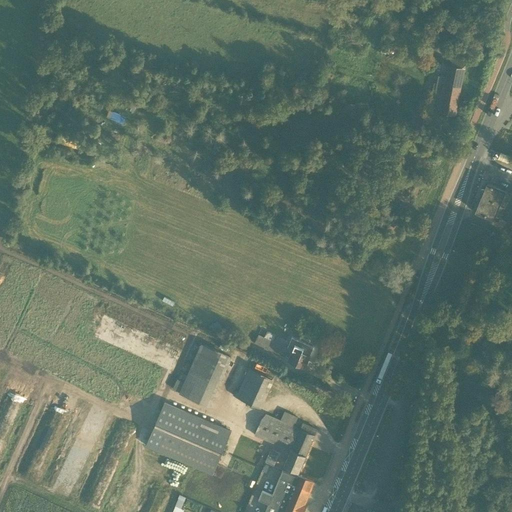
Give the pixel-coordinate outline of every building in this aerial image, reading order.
[(435,109),(435,112),(455,116),(466,61),(451,58),(450,65),(449,65),(446,77),(439,76),(437,83),(434,83),(431,98),(434,99),(433,108),(435,109)] [(356,115),(367,117),(369,104),(358,103),(356,115)] [(109,112),(108,117),(122,121),(123,119),(118,118),(119,114),(109,112)] [(498,159),(509,163),(511,156),(500,152),(498,159)] [(510,194),(487,184),(476,213),(492,220),(498,206),(504,208),(510,194)] [(220,327),(217,321),(208,326),(213,334),(221,330),(219,327),(220,327)] [(258,335),(254,344),(279,355),(285,340),(267,332),(264,338),(258,335)] [(313,347),(292,338),(287,347),(292,349),(287,361),(304,368),(310,356),(309,356),(313,347)] [(176,379),(172,389),(179,392),(178,393),(209,407),(231,358),(200,344),(186,376),(181,373),(178,379),(184,382),(183,383),(176,379)] [(232,396),(250,404),(249,407),(254,410),(256,406),(260,408),(273,380),(248,369),(237,392),(234,391),(232,396)] [(231,431),(165,402),(145,446),(212,475),(231,431)] [(280,420),(265,414),(261,419),(254,435),(289,451),(283,466),(298,473),(317,430),(302,423),(299,428),(294,426),(297,417),(284,411),(280,420)] [(270,449),(264,462),(273,466),(279,452),(270,449)] [(297,477),(282,471),(271,495),(262,491),(258,500),(268,504),(264,511),(302,511),(306,505),(304,504),(313,481),(298,475),(297,477)] [(172,511),(182,511),(183,510),(181,509),(185,498),(179,495),(172,511)] [(377,501),(374,509),(382,511),(390,511),(392,507),(377,501)]
